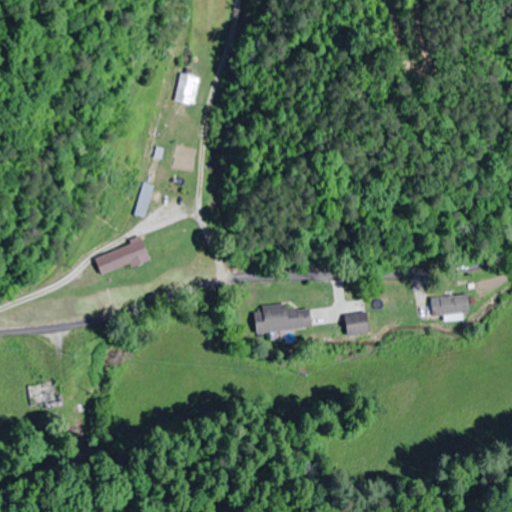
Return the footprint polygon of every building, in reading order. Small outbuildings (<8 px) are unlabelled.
[(156,188),(146,184),(135,215),(145,219),(156,188)] [(132,266),(133,269),(151,262),(143,241),(96,258),(102,277),(132,266)] [(470,315),(469,297),(432,299),(433,317),(470,315)] [(255,310),(257,335),(313,329),(311,309),(288,311),(287,306),(255,310)] [(348,337),(370,335),(368,314),(346,316),(348,337)] [(30,408),(61,408),(61,383),(30,383),(30,408)]
